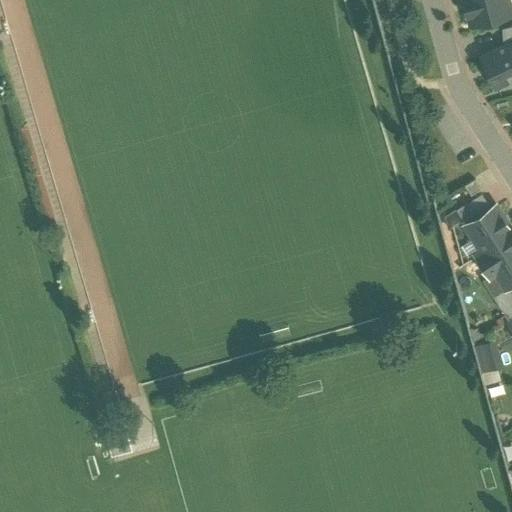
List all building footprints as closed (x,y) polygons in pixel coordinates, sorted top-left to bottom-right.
[(460,0),(469,29),(511,17),(507,0),(460,0)] [(511,38),(476,57),(493,92),(511,82),(511,38)] [(445,191),(455,218),(487,205),(477,179),(445,191)] [(511,240),(511,228),(496,202),(456,227),(478,262),(511,240)] [(511,287),(511,240),(478,262),(499,296),(511,287)] [(511,315),(503,321),(511,335),(511,315)] [(471,346),(478,372),(500,365),(492,339),(471,346)] [(120,426),(102,430),(107,454),(125,450),(120,426)]
